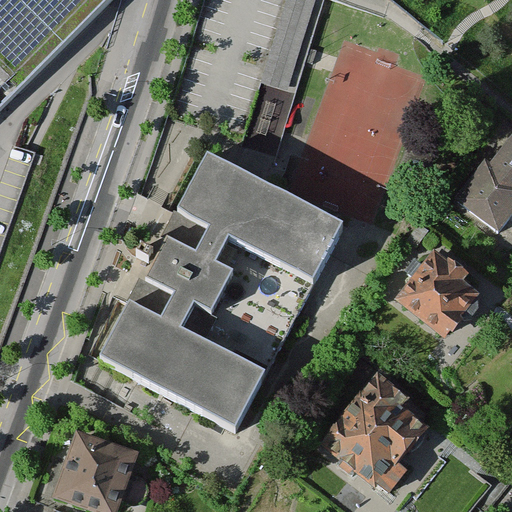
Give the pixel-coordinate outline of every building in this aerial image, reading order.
[(0,0),(0,118),(120,0),(0,0)] [(275,160),(318,10),(287,1),(243,151),(275,160)] [(511,204),(511,128),(460,196),(497,224),(511,204)] [(345,229),(208,158),(172,227),(137,294),(101,363),(238,434),(345,229)] [(483,285),(436,245),(394,294),(441,334),(483,285)] [(440,421),(376,370),(324,435),(388,486),(440,421)] [(119,511),(140,446),(73,425),(52,493),(114,511),(119,511)]
